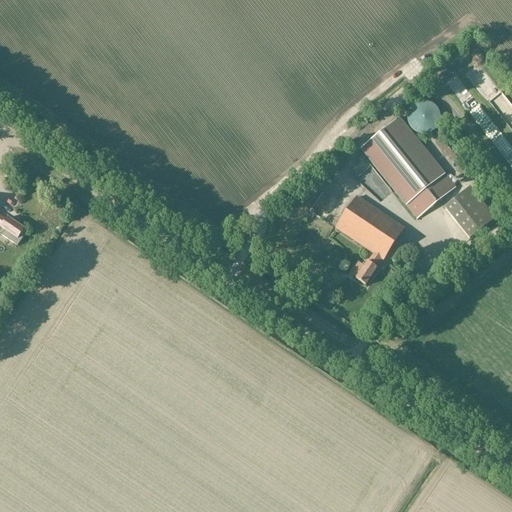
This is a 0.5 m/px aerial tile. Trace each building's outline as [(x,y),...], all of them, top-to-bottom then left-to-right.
[(439,70),(448,79),(457,71),(448,62),(439,70)] [(458,86),(466,99),(478,91),(471,79),(458,86)] [(481,98),(471,103),(477,114),(486,109),(481,98)] [(432,133),(434,132),(435,131),(436,130),(437,128),(438,127),(438,126),(439,124),(439,123),(440,121),(440,120),(440,118),(440,117),(439,115),(439,114),(438,112),(438,111),(437,110),(436,108),(435,107),(434,106),(433,105),(431,105),(430,104),(428,103),(427,103),(425,103),(424,103),(422,103),(421,103),(419,103),(418,104),(416,104),(415,105),(414,106),(413,107),(411,108),(410,109),(410,110),(409,112),(408,113),(408,114),(407,116),(407,117),(407,119),(407,121),(407,122),(408,124),(408,125),(409,126),(410,128),(410,129),(411,130),(413,131),(414,132),(415,133),(416,134),(418,134),(419,135),(421,135),(422,135),(424,135),(425,135),(427,135),(428,135),(430,134),(431,133),(432,133)] [(448,178),(422,147),(399,119),(361,150),(417,219),(456,188),(448,178)] [(511,135),(506,127),(500,132),(508,143),(511,140),(511,135)] [(470,239),(489,224),(495,219),(470,187),(444,207),(470,239)] [(334,192),(326,193),(327,201),(335,200),(334,192)] [(383,261),(404,229),(357,198),(336,229),(374,254),(368,263),(368,262),(356,279),(365,286),(377,269),(375,267),(381,259),(383,261)] [(24,236),(21,234),(24,230),(7,218),(6,220),(0,216),(0,226),(1,228),(4,231),(1,236),(7,240),(17,247),(24,236)]
